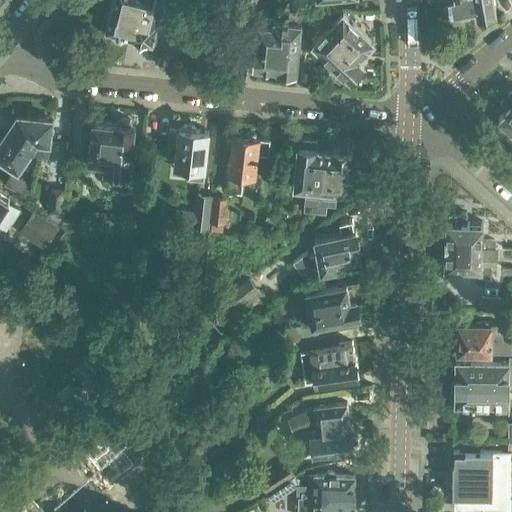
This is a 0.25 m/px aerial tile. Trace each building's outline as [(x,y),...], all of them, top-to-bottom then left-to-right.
[(114,0),(113,6),(112,6),(107,27),(110,28),(108,35),(111,40),(121,42),(126,40),(128,32),(131,33),(131,34),(136,35),(135,38),(147,41),(147,38),(153,39),(158,17),(161,0),(114,0)] [(256,0),(243,0),(242,11),(255,12),(256,0)] [(440,0),(443,17),(454,15),(455,17),(478,13),(478,15),(497,11),(494,0),(440,0)] [(303,11),(275,9),(274,26),(259,24),(257,49),(247,49),(246,63),(255,64),(255,66),(278,68),(278,69),(283,75),(292,76),(298,71),(298,68),(300,45),(301,45),(302,35),(301,35),(302,22),(303,11)] [(331,9),(315,26),(322,33),(313,43),(335,63),(328,71),(340,81),(347,74),(351,78),(365,63),(359,58),(376,40),(344,11),(343,12),(339,10),(331,9)] [(511,94),(501,105),(507,111),(499,119),(511,130),(511,94)] [(19,116),(7,134),(32,151),(36,145),(38,144),(50,145),(53,120),(19,116)] [(93,123),(84,122),(82,139),(91,140),(89,161),(105,163),(104,170),(107,170),(106,178),(110,183),(120,184),(125,180),(126,172),(130,173),(135,126),(134,126),(130,121),(130,120),(121,119),(121,120),(117,124),(115,124),(115,125),(93,122),(93,123)] [(180,131),(170,130),(169,145),(178,146),(176,166),(190,168),(189,179),(204,181),(209,133),(197,132),(194,128),(194,127),(185,126),(184,127),(181,130),(180,129),(180,131)] [(246,136),(233,134),(231,159),(229,159),(227,171),(230,172),(228,187),(242,188),(243,181),(243,173),(256,174),(258,154),(269,155),(270,139),(261,138),(260,137),(258,137),(255,133),(249,133),(246,136)] [(32,151),(7,134),(0,143),(0,159),(18,172),(32,151)] [(320,213),(326,150),(317,149),(317,148),(316,148),(317,139),(301,137),(300,146),(298,146),(294,186),(306,187),(305,211),(320,213)] [(326,150),(320,213),(326,213),(327,205),(336,206),(337,191),(349,192),(350,181),(351,181),(351,179),(360,181),(362,165),(353,164),(353,162),(352,162),(353,152),(349,151),(349,149),(338,148),(338,150),(334,150),(334,151),(326,150)] [(12,176),(5,186),(24,199),(31,189),(12,176)] [(64,191),(51,190),(49,214),(61,215),(64,191)] [(0,218),(11,225),(20,211),(9,203),(9,202),(0,195),(0,218)] [(212,198),(197,196),(195,227),(209,229),(212,198)] [(227,199),(214,198),(212,223),(225,224),(227,199)] [(19,232),(43,250),(63,232),(38,213),(35,211),(19,232)] [(445,268),(477,270),(477,279),(489,279),(489,267),(496,267),(496,252),(492,251),(493,242),(484,242),(485,224),(463,223),(464,217),(450,217),(450,222),(447,222),(445,268)] [(355,231),(353,221),(340,224),(342,234),(315,239),(319,256),(309,258),(308,254),(293,263),(302,278),(311,273),(321,271),(322,272),(337,269),(336,263),(361,258),(359,249),(360,248),(357,231),(355,231)] [(73,224),(61,222),(60,227),(65,231),(75,229),(73,224)] [(297,232),(284,231),(283,242),(295,243),(297,232)] [(253,245),(251,256),(270,260),(272,249),(253,245)] [(283,332),(284,343),(318,337),(316,325),(360,317),(357,300),(362,299),(358,283),(348,285),(347,284),(307,292),(310,307),(300,314),(302,325),(286,328),(283,332)] [(502,301),(482,300),(481,312),(501,313),(502,301)] [(244,330),(234,318),(203,342),(213,354),(244,330)] [(460,325),(459,353),(511,353),(511,340),(503,340),(504,326),(488,325),(488,323),(478,323),(478,325),(460,325)] [(353,343),(301,351),(306,382),(316,381),(316,382),(359,376),(356,359),(355,359),(353,343)] [(511,387),(511,356),(510,356),(510,364),(457,363),(456,406),(510,407),(510,388),(511,387)] [(59,407),(67,401),(57,388),(49,394),(59,407)] [(149,411),(167,437),(183,426),(164,400),(149,411)] [(289,418),(296,433),(310,428),(312,435),(314,453),(354,448),(354,447),(357,443),(358,443),(357,433),(356,433),(352,430),(352,429),(350,429),(348,403),(315,407),(289,418)] [(96,413),(71,433),(88,454),(93,461),(110,482),(135,462),(125,450),(129,446),(103,412),(98,416),(96,413)] [(204,422),(175,444),(194,470),(208,460),(203,452),(218,440),(204,422)] [(501,452),(454,452),(453,497),(456,497),(456,508),(480,508),(480,497),(508,497),(508,470),(501,470),(501,452)] [(287,461),(259,480),(268,493),(296,474),(287,461)] [(326,496),(355,496),(356,476),(336,476),(334,472),(328,472),(325,475),(309,475),(309,493),(315,493),(315,490),(326,491),(326,496)] [(45,511),(38,503),(37,503),(39,506),(33,511),(25,501),(17,507),(10,499),(35,479),(33,477),(6,499),(5,498),(4,499),(5,500),(0,504),(0,511),(45,511)] [(315,493),(309,493),(302,493),(302,499),(299,499),(299,511),(354,511),(355,496),(326,496),(326,491),(315,490),(315,493)]
